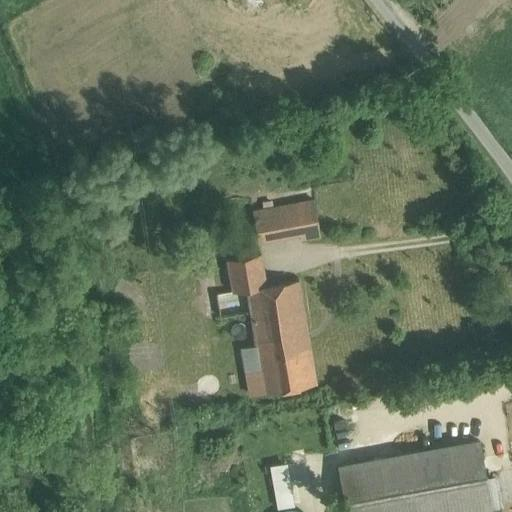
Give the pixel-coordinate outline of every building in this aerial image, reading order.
[(314,200),(267,208),(271,234),(300,229),(302,238),(320,235),(314,200)] [(267,208),(253,211),(257,236),(271,234),(267,208)] [(260,252),(227,258),(232,289),(266,284),(260,252)] [(232,289),(216,292),(220,316),(251,311),(257,344),(258,354),(309,346),(298,278),(266,284),(232,289)] [(249,393),(265,391),(258,354),(257,344),(241,346),(249,393)] [(309,346),(258,354),(265,391),(315,382),(309,346)] [(478,439),(339,464),(347,511),(467,511),(490,508),(478,439)] [(271,461),(275,505),(293,503),(289,460),(271,461)]
